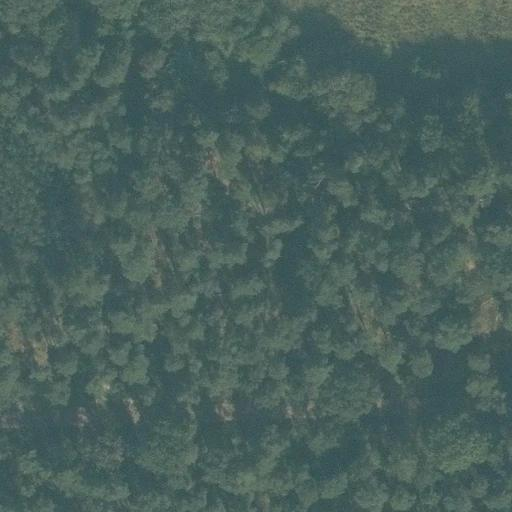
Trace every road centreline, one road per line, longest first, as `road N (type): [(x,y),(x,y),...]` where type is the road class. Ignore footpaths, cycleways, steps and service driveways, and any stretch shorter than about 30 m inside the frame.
road 1 (track): [(110,0),(118,92),(93,420)]
road 2 (track): [(93,420),(511,401)]
